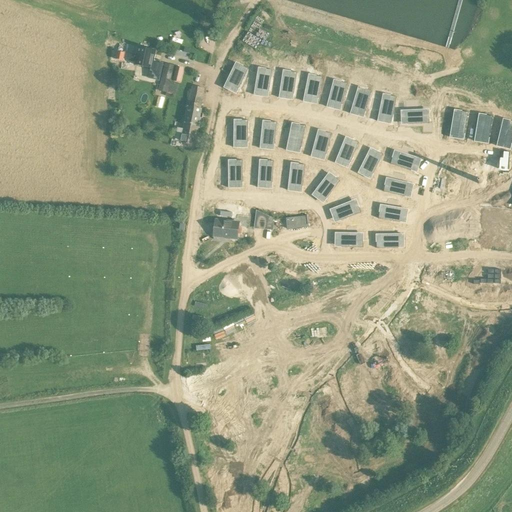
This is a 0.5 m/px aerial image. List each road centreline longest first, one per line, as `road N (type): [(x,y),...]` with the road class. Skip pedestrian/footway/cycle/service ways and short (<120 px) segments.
road 1 (track): [(163,388),(0,406)]
road 2 (unclassified): [(430,511),(463,485),(511,414)]
